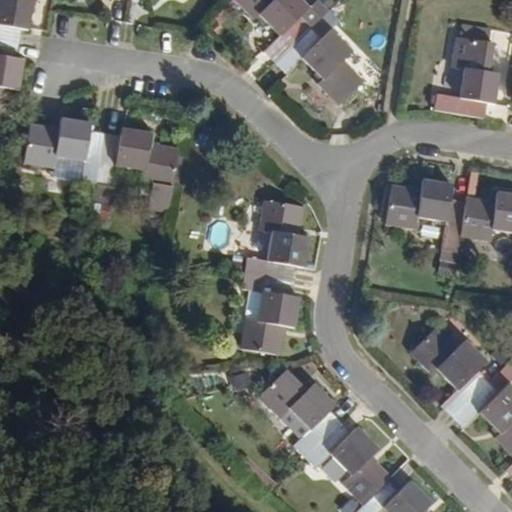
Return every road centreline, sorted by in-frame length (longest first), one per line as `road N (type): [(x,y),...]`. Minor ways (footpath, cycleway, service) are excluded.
road 1 (residential): [(333,185),(330,331),(343,358),(496,511)]
road 2 (residential): [(50,50),(213,77),(333,185)]
road 3 (residential): [(511,147),(395,137),(333,185)]
